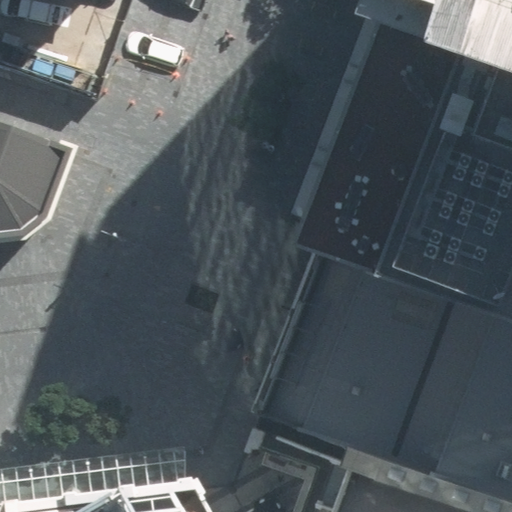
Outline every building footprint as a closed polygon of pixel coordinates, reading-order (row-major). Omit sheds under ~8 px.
[(0,0),(0,38),(99,73),(126,0),(0,0)] [(511,0),(416,0),(412,12),(511,46),(511,0)] [(511,46),(412,12),(332,240),(511,305),(511,46)] [(0,120),(0,235),(35,231),(58,220),(83,149),(0,120)] [(511,305),(332,240),(269,414),(511,498),(511,305)] [(262,435),(360,472),(344,511),(511,511),(511,498),(269,414),(262,435)] [(198,511),(188,493),(17,511),(198,511)]
